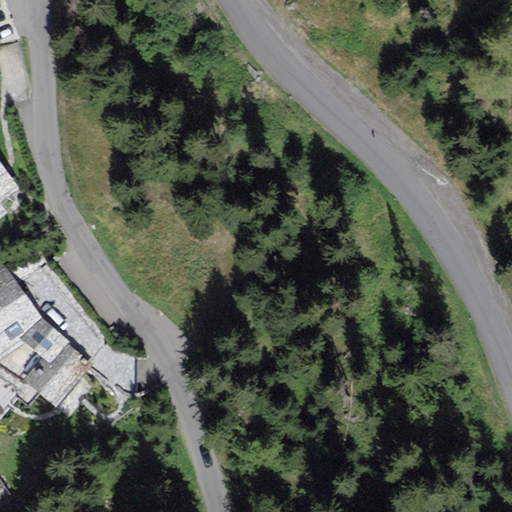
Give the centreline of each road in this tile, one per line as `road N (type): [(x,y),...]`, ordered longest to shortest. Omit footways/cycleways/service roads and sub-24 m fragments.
road 1 (residential): [(211,511),(187,421),(120,296),(68,227),(46,171),(38,0)]
road 2 (tertiary): [(234,0),(297,84),(411,192),(478,300),(511,381)]
